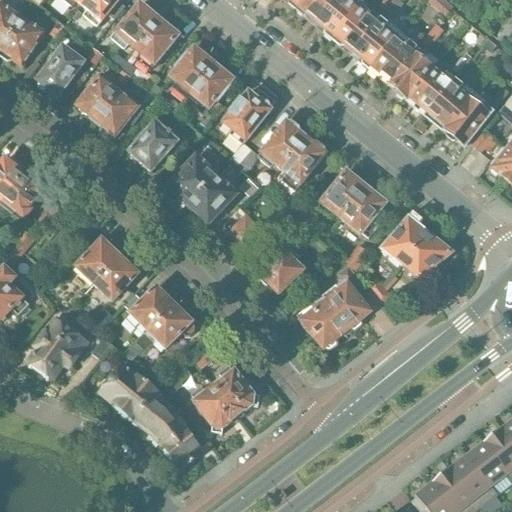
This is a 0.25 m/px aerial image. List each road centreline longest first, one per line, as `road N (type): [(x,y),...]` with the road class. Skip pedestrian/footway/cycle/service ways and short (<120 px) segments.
road 1 (residential): [(0,106),(96,179),(201,278),(317,408)]
road 2 (unclassified): [(511,253),(205,0)]
road 3 (secondary): [(298,511),(468,375)]
road 4 (residential): [(324,511),(465,404),(468,375)]
road 5 (residential): [(0,395),(103,441),(163,511)]
road 6 (secondary): [(370,401),(226,511)]
road 7 (secondary): [(503,279),(370,401)]
road 8 (residential): [(317,408),(191,511)]
